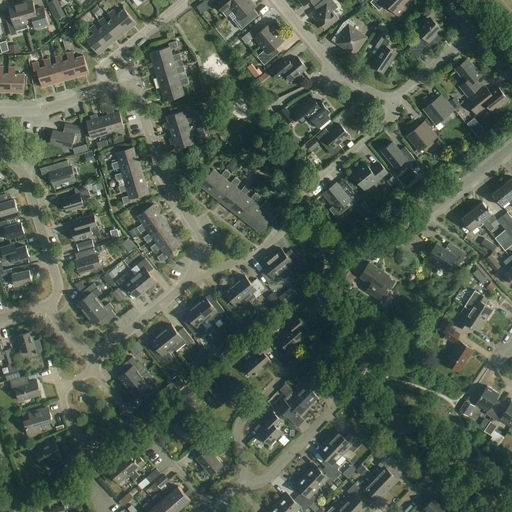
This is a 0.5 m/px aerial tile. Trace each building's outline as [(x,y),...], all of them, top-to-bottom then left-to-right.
[(25,16),(27,23),(33,21),(36,29),(46,26),(43,16),(41,9),(35,10),(33,0),(21,4),(25,16)] [(65,16),(57,0),(53,0),(50,2),(58,20),(65,16)] [(233,12),(247,0),(219,0),(216,3),(227,17),(233,12)] [(256,7),(249,0),(247,0),(233,12),(237,16),(233,20),(241,30),(253,20),(248,14),(256,7)] [(372,0),(371,2),(379,11),(386,4),(397,15),(403,10),(401,8),(408,0),(372,0)] [(338,7),(333,1),(315,16),(325,29),(337,19),(332,12),(338,7)] [(27,23),(21,4),(9,7),(10,8),(2,10),(4,19),(6,19),(11,36),(17,34),(16,31),(28,28),(27,23)] [(115,17),(127,31),(136,24),(125,9),(117,15),(113,10),(108,14),(112,19),(115,17)] [(419,39),(409,49),(418,58),(428,48),(430,51),(446,35),(442,30),(443,30),(435,22),(436,21),(430,15),(423,21),(424,22),(416,30),(422,36),(419,39)] [(117,39),(127,31),(115,17),(112,19),(108,23),(104,18),(99,22),(103,27),(106,24),(117,39)] [(355,24),(349,19),(344,23),(338,32),(343,36),(339,43),(354,53),(365,37),(364,37),(365,35),(359,31),(358,33),(352,29),(355,24)] [(96,32),(108,47),(117,39),(106,24),(103,27),(99,30),(95,25),(89,29),(93,34),(96,32)] [(261,45),(277,32),(270,24),(262,31),(257,25),(242,38),(246,44),(254,37),(261,45)] [(99,54),(108,47),(96,32),(93,34),(89,38),(85,33),(80,37),(84,42),(87,40),(99,54)] [(284,41),(277,32),(261,45),(265,50),(257,57),(264,65),(280,52),(276,48),(284,41)] [(397,54),(387,47),(390,41),(385,38),(386,37),(380,33),(373,44),(379,48),(379,47),(382,49),(371,65),(384,73),(397,54)] [(150,53),(153,65),(181,56),(180,53),(173,55),(171,50),(178,47),(176,41),(169,43),(170,47),(150,53)] [(6,42),(0,44),(0,45),(3,53),(9,51),(6,42)] [(10,47),(12,54),(22,52),(20,45),(10,47)] [(67,54),(68,60),(72,59),(77,77),(89,74),(84,56),(75,58),(73,52),(67,54)] [(66,80),(77,77),(72,59),(68,60),(63,62),(62,56),(55,57),(57,64),(60,62),(66,80)] [(153,65),(157,77),(185,69),(184,65),(177,67),(175,62),(182,59),(181,56),(153,65)] [(277,77),(284,72),(292,81),(307,68),(298,57),(292,63),(287,57),(282,61),(271,70),(277,77)] [(49,66),(54,84),(66,80),(60,62),(57,64),(52,65),(50,59),(44,61),(45,67),(49,66)] [(477,70),(468,59),(461,65),(462,66),(457,71),(466,82),(460,86),(468,97),(481,86),(476,80),(482,75),(478,70),(477,70)] [(49,66),(45,67),(40,68),(38,62),(32,64),(34,71),(37,70),(42,87),(54,84),(49,66)] [(0,73),(0,88),(0,92),(12,93),(13,74),(9,74),(3,74),(4,67),(0,67),(0,73)] [(13,74),(12,93),(24,93),(25,74),(15,74),(16,68),(9,67),(9,74),(13,74)] [(157,77),(161,89),(188,81),(187,77),(180,79),(178,74),(186,71),(185,69),(157,77)] [(261,79),(267,84),(273,76),(267,71),(261,79)] [(189,84),(188,81),(161,89),(165,101),(185,95),(182,86),(189,84)] [(487,87),(480,92),(467,102),(476,113),(482,108),(483,110),(488,106),(492,112),(499,106),(500,107),(507,101),(502,95),(503,93),(498,87),(491,92),(487,87)] [(440,104),(433,96),(426,102),(430,108),(425,111),(435,123),(439,119),(443,124),(451,118),(449,115),(455,110),(446,99),(440,104)] [(294,114),(299,121),(307,114),(310,118),(316,125),(319,128),(330,119),(327,115),(330,112),(321,102),(318,104),(313,97),(312,98),(306,103),(294,114)] [(110,110),(116,131),(125,129),(119,111),(114,113),(113,109),(110,110)] [(285,109),(280,113),(289,124),(294,121),(285,109)] [(103,116),(108,134),(116,131),(110,110),(107,111),(108,115),(103,116)] [(166,125),(187,119),(184,111),(166,116),(168,121),(165,122),(166,125)] [(100,136),(108,134),(103,116),(98,118),(97,114),(94,115),(100,136)] [(100,136),(94,115),(90,116),(91,120),(86,121),(92,139),(100,136)] [(171,133),(189,127),(187,119),(166,125),(167,129),(170,128),(171,133)] [(438,137),(429,125),(423,131),(416,123),(409,129),(413,134),(408,138),(418,150),(422,146),(426,151),(434,145),(431,142),(438,137)] [(81,127),(65,124),(63,133),(53,131),(50,143),(72,148),(76,133),(79,133),(81,127)] [(321,142),(330,152),(331,151),(334,154),(341,148),(338,145),(350,135),(340,125),(330,134),(326,129),(317,137),(321,142)] [(192,135),(189,127),(171,133),(173,137),(169,138),(170,142),(192,135)] [(479,129),(474,133),(479,139),(484,135),(479,129)] [(192,135),(170,142),(171,145),(175,144),(176,149),(194,143),(192,135)] [(320,145),(315,139),(307,146),(312,152),(320,145)] [(400,151),(393,142),(382,151),(396,169),(404,162),(407,167),(416,160),(405,147),(400,151)] [(114,170),(121,167),(120,164),(139,158),(135,147),(116,152),(119,161),(112,163),(114,170)] [(142,170),(139,158),(120,164),(121,167),(122,173),(115,175),(117,181),(124,179),(123,176),(142,170)] [(235,158),(231,164),(236,168),(240,163),(235,158)] [(70,167),(68,160),(49,166),(52,175),(51,176),(54,185),(76,179),(72,166),(70,167)] [(371,170),(365,162),(358,168),(359,170),(353,175),(364,189),(370,184),(372,186),(388,173),(380,163),(371,170)] [(247,165),(243,170),(248,173),(251,169),(247,165)] [(200,186),(210,194),(223,177),(226,179),(231,173),(226,169),(221,175),(213,169),(200,186)] [(126,187),(146,181),(142,170),(123,176),(124,179),(126,184),(118,186),(120,193),(127,191),(126,187)] [(223,177),(210,194),(220,202),(233,185),(236,187),(241,181),(236,177),(231,183),(226,179),(223,177)] [(511,177),(503,185),(511,196),(511,177)] [(126,187),(127,191),(129,196),(122,198),(124,204),(131,202),(130,199),(149,193),(146,181),(126,187)] [(334,206),(330,209),(336,217),(353,203),(359,199),(352,191),(345,181),(339,186),(336,183),(323,194),(334,206)] [(82,200),(91,197),(87,185),(75,189),(77,194),(63,199),(67,211),(84,206),(82,200)] [(233,185),(220,202),(230,209),(243,192),(246,195),(251,189),(246,185),(241,191),(236,187),(233,185)] [(511,204),(511,196),(503,185),(493,194),(502,206),(509,201),(511,204)] [(243,192),(230,209),(240,217),(253,200),(256,202),(261,197),(255,192),(251,198),(246,195),(243,192)] [(2,203),(1,197),(0,197),(0,212),(1,216),(18,211),(14,200),(2,203)] [(253,200),(240,217),(250,225),(263,208),(266,210),(271,204),(265,200),(261,206),(256,202),(253,200)] [(472,210),(482,222),(486,219),(490,224),(496,219),(492,214),(483,201),(472,210)] [(144,226),(161,214),(154,204),(137,216),(143,223),(137,228),(140,233),(146,229),(144,226)] [(263,208),(250,225),(260,233),(273,217),(275,219),(280,212),(275,208),(271,214),(266,210),(263,208)] [(472,230),(482,222),(472,210),(462,218),(472,230)] [(502,216),(511,228),(511,217),(507,212),(502,216)] [(168,224),(161,214),(144,226),(146,229),(149,233),(143,237),(147,243),(153,239),(151,236),(168,224)] [(75,227),(72,228),(76,241),(93,236),(91,228),(97,226),(94,215),(82,218),(73,221),(75,227)] [(510,236),(511,235),(511,228),(502,216),(498,220),(510,236)] [(9,226),(7,220),(0,222),(0,234),(6,233),(8,239),(25,234),(21,223),(9,226)] [(158,245),(175,234),(168,224),(151,236),(153,239),(156,243),(150,247),(154,253),(160,248),(158,245)] [(158,245),(160,248),(163,253),(157,257),(161,262),(168,258),(166,255),(182,244),(175,234),(158,245)] [(497,246),(484,239),(481,244),(493,252),(497,246)] [(92,240),(84,243),(86,249),(94,247),(92,240)] [(14,249),(12,244),(1,248),(4,258),(11,256),(12,262),(29,257),(26,246),(14,249)] [(450,252),(438,244),(428,258),(447,270),(453,261),(459,266),(467,254),(454,245),(450,252)] [(96,255),(94,248),(76,254),(78,263),(77,263),(80,273),(102,267),(98,254),(96,255)] [(281,248),(272,256),(284,271),(291,266),(293,269),(301,262),(291,250),(286,254),(281,248)] [(501,267),(492,254),(486,259),(495,271),(501,267)] [(284,271),(272,256),(262,264),(267,270),(262,274),(272,286),(280,279),(278,277),(284,271)] [(135,275),(147,290),(157,282),(149,272),(154,268),(145,258),(137,265),(141,270),(135,275)] [(390,275),(369,262),(359,277),(370,284),(366,291),(379,300),(388,287),(384,285),(390,275)] [(11,269),(0,271),(0,278),(1,281),(1,283),(14,280),(15,286),(32,281),(29,270),(13,274),(11,269)] [(147,290),(135,275),(129,280),(125,274),(116,281),(124,292),(129,288),(137,298),(147,290)] [(235,284),(246,298),(252,293),(256,298),(261,294),(260,293),(265,288),(257,279),(251,283),(245,275),(235,284)] [(399,287),(403,280),(396,276),(392,282),(399,287)] [(85,297),(78,303),(86,314),(100,303),(96,297),(102,293),(94,283),(82,293),(85,297)] [(246,298),(235,284),(225,292),(231,300),(226,304),(234,314),(249,301),(246,298)] [(287,298),(294,293),(288,286),(282,291),(287,298)] [(469,301),(465,307),(486,320),(493,309),(485,304),(488,299),(480,293),(475,290),(469,301)] [(206,297),(196,305),(207,319),(212,326),(222,318),(220,314),(224,311),(217,301),(212,305),(206,297)] [(100,303),(86,314),(94,324),(102,317),(106,323),(116,315),(112,310),(114,308),(109,303),(104,307),(100,303)] [(202,323),(207,319),(196,305),(186,313),(192,321),(186,325),(194,335),(200,331),(202,333),(207,329),(202,323)] [(486,320),(465,307),(462,312),(466,315),(463,320),(460,318),(456,323),(468,331),(471,326),(479,331),(486,320)] [(304,326),(296,316),(288,324),(292,329),(279,340),(288,351),(305,336),(299,329),(304,326)] [(172,324),(161,333),(173,347),(176,351),(182,347),(183,349),(194,341),(183,328),(178,332),(172,324)] [(460,334),(451,327),(445,336),(454,342),(455,342),(458,344),(446,362),(459,371),(474,350),(460,341),(457,339),(460,334)] [(34,341),(31,332),(17,336),(22,352),(36,348),(37,354),(43,353),(39,339),(34,341)] [(168,350),(173,347),(161,333),(151,341),(157,348),(152,353),(160,363),(166,358),(168,361),(173,357),(168,350)] [(0,358),(3,358),(5,364),(16,361),(12,348),(4,350),(1,340),(0,340),(0,358)] [(271,349),(264,341),(256,349),(260,353),(244,367),(252,377),(271,361),(265,354),(271,349)] [(119,377),(128,387),(142,376),(138,370),(143,366),(139,360),(137,362),(133,357),(123,365),(127,370),(119,377)] [(329,372),(324,368),(318,374),(324,379),(329,372)] [(228,383),(219,373),(209,382),(211,385),(202,393),(216,408),(229,397),(222,389),(228,383)] [(174,380),(182,390),(188,385),(180,375),(174,380)] [(305,385),(296,394),(308,406),(318,397),(312,391),(319,383),(310,375),(302,383),(305,385)] [(338,383),(329,375),(322,382),(331,390),(338,383)] [(26,383),(24,376),(11,380),(13,389),(16,388),(20,401),(41,394),(36,380),(26,383)] [(142,376),(128,387),(136,397),(144,390),(148,396),(158,388),(154,383),(156,381),(151,376),(146,380),(142,376)] [(291,390),(285,384),(280,389),(286,394),(291,390)] [(486,414),(493,418),(501,405),(495,401),(500,394),(487,386),(476,404),(488,412),(486,414)] [(282,397),(274,405),(287,417),(290,414),(294,410),(300,415),(308,406),(296,394),(287,403),(282,397)] [(500,420),(511,428),(511,427),(511,402),(507,409),(501,405),(493,418),(499,422),(500,420)] [(52,420),(48,407),(29,413),(28,411),(22,413),(28,435),(42,431),(39,423),(52,420)] [(188,417),(180,407),(171,415),(176,422),(171,426),(185,441),(196,431),(185,419),(188,417)] [(281,420),(271,411),(262,420),(267,425),(264,428),(260,424),(255,430),(271,445),(283,433),(276,426),(281,420)] [(338,431),(328,441),(342,455),(349,448),(353,452),(360,444),(349,434),(345,438),(338,431)] [(55,441),(35,451),(42,464),(53,459),(60,472),(78,464),(71,449),(69,450),(67,446),(59,450),(55,441)] [(214,450),(206,441),(197,449),(202,454),(197,459),(211,475),(222,465),(212,452),(214,450)] [(341,473),(337,469),(340,466),(336,462),(342,455),(328,441),(318,451),(325,458),(321,463),(322,463),(326,467),(333,474),(333,473),(337,477),(341,473)] [(119,462),(129,474),(134,480),(140,476),(134,469),(139,466),(140,467),(145,463),(139,456),(134,460),(129,454),(119,462)] [(375,476),(389,490),(399,480),(391,473),(395,468),(385,458),(378,465),(382,468),(375,476)] [(119,482),(129,474),(119,462),(109,471),(104,475),(109,482),(114,477),(119,482)] [(314,464),(305,474),(319,488),(326,481),(330,485),(337,477),(333,473),(333,474),(326,467),(322,463),(321,463),(317,467),(314,464)] [(153,482),(163,475),(161,471),(150,478),(153,482)] [(298,496),(309,506),(316,499),(312,495),(319,488),(305,474),(295,485),(302,491),(298,496)] [(165,475),(156,483),(161,489),(170,480),(165,475)] [(363,481),(357,487),(365,495),(367,497),(372,493),(379,500),(389,490),(375,476),(367,484),(363,481)] [(344,502),(354,511),(362,511),(368,506),(361,499),(365,495),(357,487),(354,484),(348,491),(351,494),(344,502)] [(162,490),(167,496),(169,495),(181,509),(191,500),(178,486),(171,493),(166,487),(162,490)] [(300,511),(303,511),(309,506),(298,496),(294,500),(287,493),(277,503),(286,511),(296,511),(298,510),(300,511)] [(166,511),(177,511),(181,509),(169,495),(167,496),(161,501),(156,495),(152,499),(157,504),(159,503),(166,511)] [(452,511),(453,511),(437,496),(423,511),(452,511)] [(354,511),(344,502),(336,510),(332,507),(327,511),(354,511)] [(150,511),(166,511),(159,503),(157,504),(152,509),(147,504),(143,507),(147,511),(148,511),(150,511)] [(286,511),(277,503),(268,511),(286,511)]
